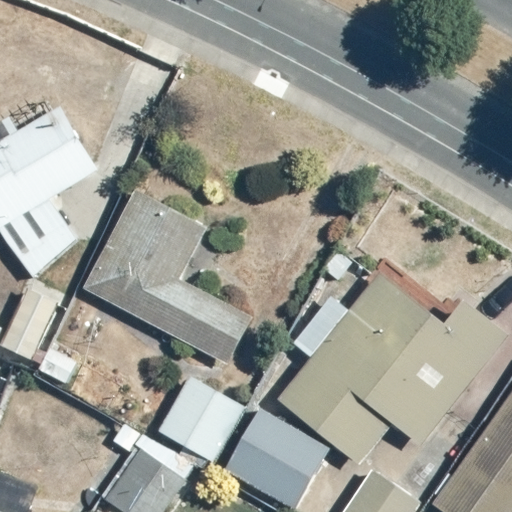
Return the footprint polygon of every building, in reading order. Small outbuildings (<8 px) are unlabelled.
[(102,168),(65,104),(7,139),(2,131),(0,132),(0,228),(28,275),(80,244),(52,198),(102,168)] [(209,223),(139,186),(85,289),(229,365),(255,318),(180,278),(209,223)] [(494,356),(384,269),(348,314),(329,299),(294,343),(314,359),(282,400),(363,464),(396,422),(424,444),(494,356)] [(57,305),(20,287),(0,329),(0,345),(30,360),(57,305)] [(81,359),(53,345),(36,377),(64,391),(81,359)] [(246,405),(192,374),(160,429),(214,460),(246,405)] [(511,511),(511,397),(440,504),(452,511),(511,511)] [(332,450),(262,409),(226,470),(296,511),(332,450)] [(110,442),(133,457),(104,500),(121,511),(164,511),(194,468),(155,441),(124,420),(110,442)] [(418,511),(427,501),(376,464),(341,511),(418,511)]
